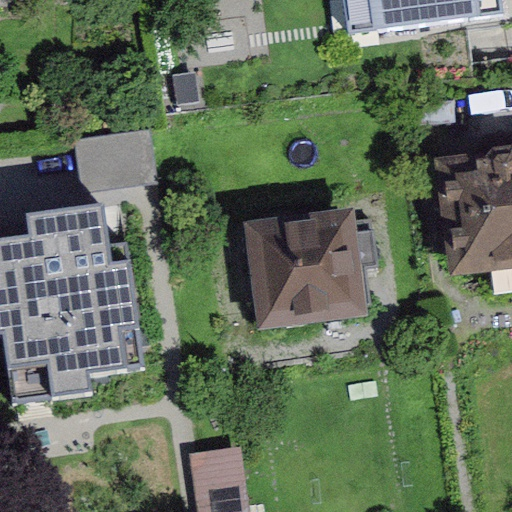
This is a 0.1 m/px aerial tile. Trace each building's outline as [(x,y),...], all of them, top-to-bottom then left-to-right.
[(373,0),(378,32),(503,17),(500,0),(373,0)] [(128,133),(134,187),(157,185),(151,130),(128,133)] [(487,163),(443,169),(451,226),(439,236),(441,252),(456,260),(457,269),(488,266),(492,290),(511,287),(511,147),(486,150),(487,163)] [(0,338),(3,338),(12,406),(92,395),(90,378),(144,370),(127,245),(109,248),(104,208),(26,219),(29,239),(0,243),(0,338)] [(370,220),(257,233),(267,319),(274,318),(274,323),(283,328),(305,326),(313,321),(313,313),(369,306),(363,258),(375,257),(370,220)] [(242,511),(239,486),(202,491),(204,511),(242,511)]
